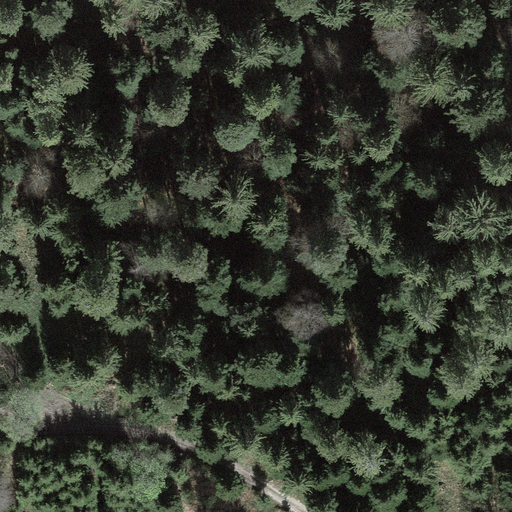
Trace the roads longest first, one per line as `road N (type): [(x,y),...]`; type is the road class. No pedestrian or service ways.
road 1 (track): [(0,426),(154,436),(303,511)]
road 2 (track): [(511,111),(466,111),(430,98),(252,8)]
